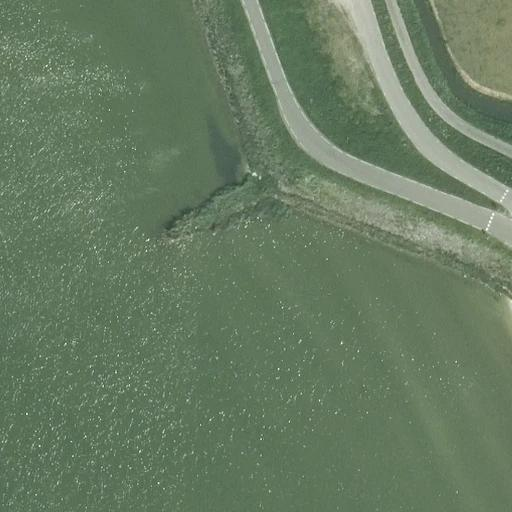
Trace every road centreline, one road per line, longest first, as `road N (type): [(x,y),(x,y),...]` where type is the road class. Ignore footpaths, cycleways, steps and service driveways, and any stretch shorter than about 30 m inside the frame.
road 1 (unclassified): [(248,0),(292,116),(320,151),(511,229)]
road 2 (tertiary): [(511,204),(417,136),(393,96),(359,0)]
